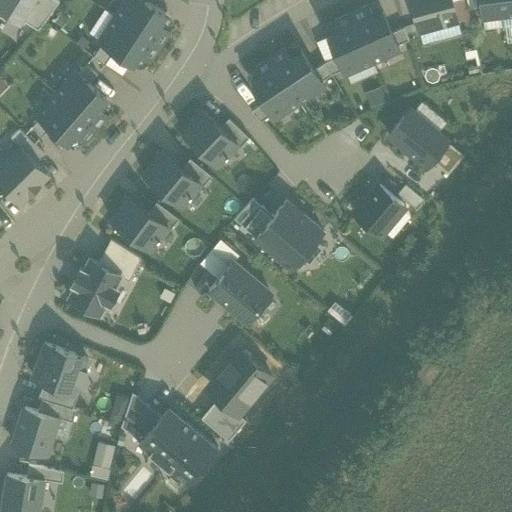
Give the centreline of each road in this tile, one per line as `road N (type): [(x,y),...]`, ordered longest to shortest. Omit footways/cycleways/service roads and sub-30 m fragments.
road 1 (track): [(511,163),(230,511)]
road 2 (track): [(511,265),(323,511)]
road 3 (residential): [(49,230),(162,99),(184,60)]
road 4 (residential): [(23,309),(163,367),(198,326)]
road 5 (residential): [(203,78),(319,189)]
road 6 (residential): [(203,78),(323,0)]
